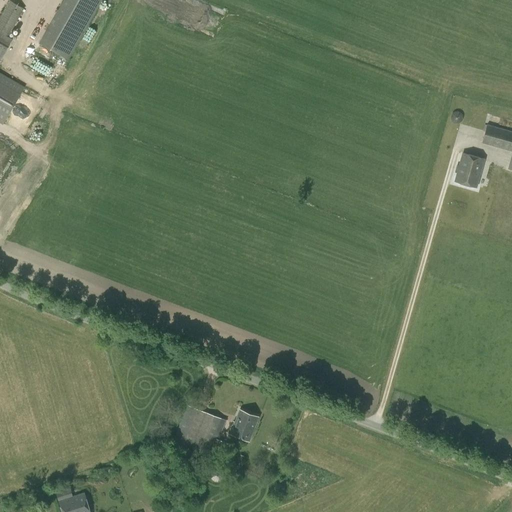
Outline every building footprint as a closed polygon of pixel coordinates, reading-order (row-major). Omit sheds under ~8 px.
[(0,32),(8,37),(24,9),(9,0),(0,16),(0,32)] [(67,59),(101,0),(63,0),(39,43),(67,59)] [(0,57),(10,40),(0,34),(0,122),(2,124),(23,87),(0,73),(0,57)] [(47,90),(49,86),(35,80),(33,85),(47,90)] [(511,132),(487,125),(482,143),(511,151),(511,132)] [(455,181),(476,187),(484,160),(463,154),(455,181)] [(215,435),(219,437),(226,420),(187,405),(173,442),(206,456),(215,435)] [(230,433),(249,441),(258,417),(240,410),(230,433)] [(212,450),(226,455),(230,444),(216,439),(212,450)] [(57,493),(63,511),(89,511),(83,493),(73,497),(71,489),(57,493)]
